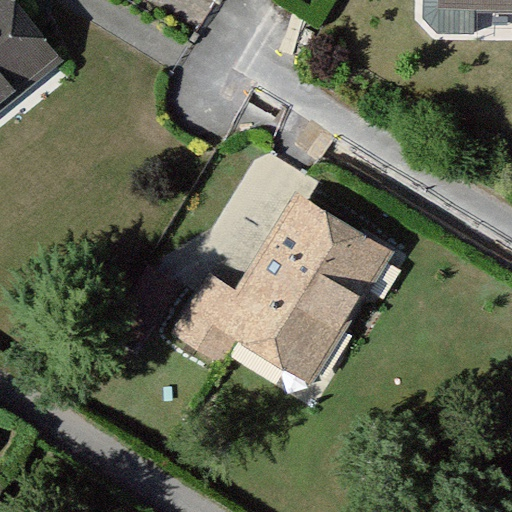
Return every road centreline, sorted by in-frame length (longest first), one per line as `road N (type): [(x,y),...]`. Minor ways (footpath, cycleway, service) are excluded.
road 1 (residential): [(511,237),(238,72)]
road 2 (residential): [(195,511),(0,384)]
